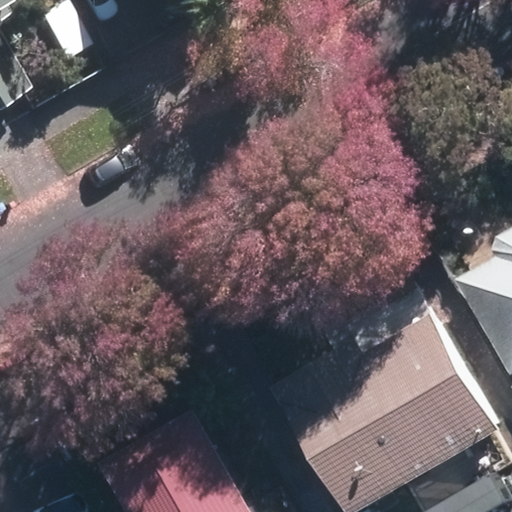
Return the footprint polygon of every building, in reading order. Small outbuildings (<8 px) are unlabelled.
[(136,0),(142,9),(157,0),(136,0)] [(0,102),(24,89),(0,47),(0,102)] [(511,231),(504,236),(501,250),(505,256),(465,279),(511,363),(511,231)] [(357,511),(367,511),(506,432),(439,317),(370,354),(364,342),(284,385),(357,511)] [(136,511),(257,511),(200,410),(109,463),(136,511)]
